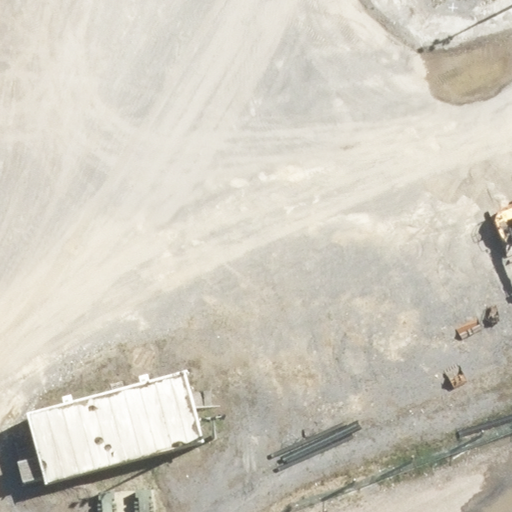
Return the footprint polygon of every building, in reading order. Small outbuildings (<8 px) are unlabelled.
[(297,135),(261,17),(216,30),(212,16),(171,28),(180,56),(138,68),(139,70),(170,173),(232,154),(242,187),(306,168),(297,135)] [(120,111),(108,56),(0,79),(0,92),(9,135),(120,111)] [(306,168),(318,206),(365,192),(344,121),(297,135),(306,168)] [(135,193),(125,154),(58,171),(68,210),(135,193)] [(208,448),(191,381),(28,423),(46,490),(208,448)] [(164,511),(165,500),(99,497),(98,511),(164,511)]
